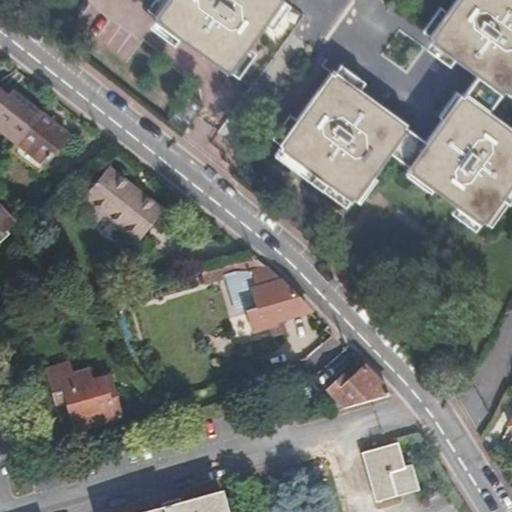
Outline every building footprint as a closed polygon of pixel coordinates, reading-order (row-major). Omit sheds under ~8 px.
[(152,0),(146,9),(152,13),(162,0),(152,0)] [(162,0),(152,13),(148,18),(153,22),(174,38),(227,77),(230,74),(246,52),(264,28),(281,5),(284,1),(283,0),(162,0)] [(271,146),(278,151),(348,202),(351,204),(355,199),(371,177),(387,154),(404,167),(402,169),(408,173),(429,189),(454,207),(476,223),(480,226),(483,222),(511,182),(511,131),(491,116),(486,112),(497,96),(503,100),(506,95),(511,86),(511,0),(453,0),(442,16),(426,38),(423,42),(429,47),(451,63),(473,79),(462,94),(457,91),(454,97),(439,117),(421,142),(405,130),(408,127),(358,90),(336,73),(330,69),(292,119),(274,142),(271,146)] [(288,11),(281,5),(264,28),(272,34),(288,11)] [(420,34),(426,38),(442,16),(436,11),(420,34)] [(170,44),(174,38),(153,22),(148,28),(170,44)] [(445,71),(451,63),(429,47),(423,54),(445,71)] [(254,58),(246,52),(230,74),(238,80),(254,58)] [(341,67),(336,73),(358,90),(363,84),(341,67)] [(0,106),(0,131),(15,143),(40,113),(12,91),(0,106)] [(432,112),(439,117),(454,97),(447,92),(432,112)] [(491,116),(503,100),(497,96),(486,112),(491,116)] [(40,113),(15,143),(42,166),(67,134),(40,113)] [(269,138),(274,142),(292,119),(286,115),(269,138)] [(348,202),(278,151),(274,157),(343,208),(348,202)] [(103,161),(71,199),(91,216),(99,207),(132,234),(156,204),(103,161)] [(424,195),(429,189),(408,173),(403,179),(424,195)] [(380,183),(371,177),(355,199),(363,205),(380,183)] [(511,198),(511,182),(483,222),(490,228),(511,198)] [(472,230),(476,223),(454,207),(449,213),(472,230)] [(0,228),(8,221),(0,211),(0,228)] [(253,256),(248,253),(226,259),(230,276),(241,311),(247,309),(253,331),(272,326),(275,325),(274,320),(282,317),(309,310),(306,306),(295,295),(282,283),(271,272),(261,264),(253,256)] [(226,259),(198,267),(202,284),(230,276),(226,259)] [(275,325),(272,326),(274,333),(286,329),(282,317),(274,320),(275,325)] [(68,385),(65,376),(62,364),(41,370),(54,416),(66,412),(71,429),(119,416),(108,375),(79,383),(68,385)] [(327,392),(343,408),(391,395),(383,386),(364,367),(349,380),(345,376),(327,392)] [(76,373),(65,376),(68,385),(79,383),(76,373)] [(393,445),(361,454),(374,501),(415,489),(409,467),(401,469),(393,445)] [(227,511),(222,494),(154,511),(227,511)]
